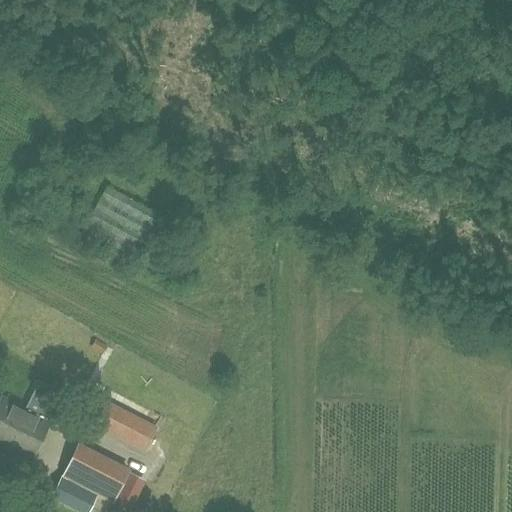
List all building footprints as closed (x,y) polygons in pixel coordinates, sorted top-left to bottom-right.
[(135,260),(160,214),(106,185),(81,231),(135,260)] [(30,460),(50,420),(2,396),(0,399),(0,452),(5,455),(8,449),(30,460)] [(89,422),(127,441),(141,448),(153,426),(139,418),(100,399),(89,422)] [(81,511),(85,511),(87,509),(92,499),(110,507),(128,470),(111,460),(112,459),(78,442),(51,497),(81,511)] [(129,511),(145,482),(129,474),(111,508),(118,511),(129,511)]
